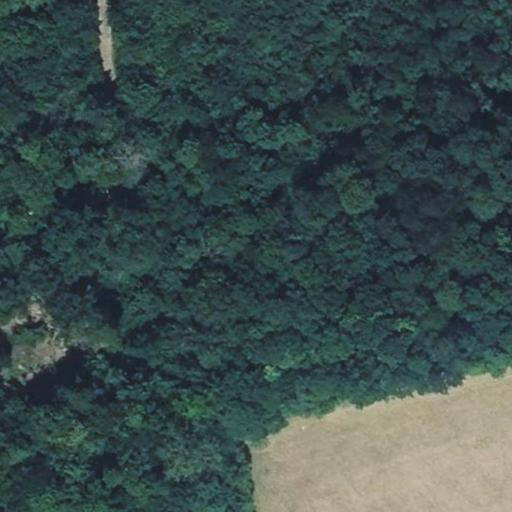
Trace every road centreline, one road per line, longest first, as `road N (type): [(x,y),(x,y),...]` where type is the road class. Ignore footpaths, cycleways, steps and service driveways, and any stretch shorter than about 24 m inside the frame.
road 1 (track): [(511,52),(0,223)]
road 2 (track): [(223,511),(183,307),(144,181)]
road 3 (track): [(144,181),(114,62),(113,0)]
